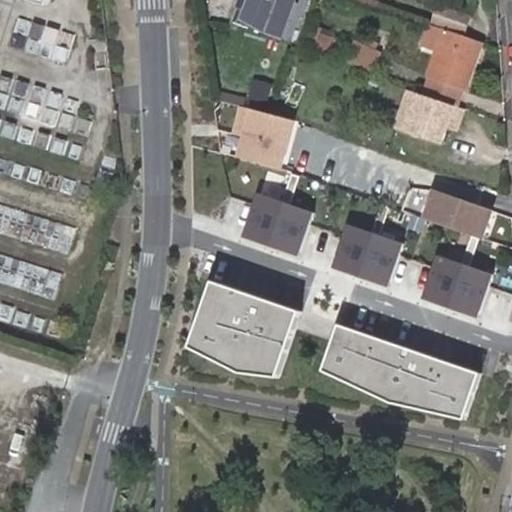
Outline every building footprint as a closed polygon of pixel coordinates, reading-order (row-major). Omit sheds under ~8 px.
[(271,10),(290,12),(294,0),(250,0),(246,11),(240,9),(234,24),(267,36),(271,10)] [(474,18),(447,8),(441,24),(468,34),(474,18)] [(285,26),(290,12),(271,10),(267,36),(270,37),(275,22),(285,26)] [(279,41),(285,26),(275,22),(270,37),(279,41)] [(463,111),(485,48),(433,30),(427,47),(442,53),(427,98),(463,111)] [(352,43),(325,35),(320,53),(336,58),(337,56),(347,59),(352,43)] [(353,65),(381,75),(389,55),(382,52),(385,43),(376,40),(373,49),(361,44),(353,65)] [(259,88),(252,109),(259,111),(272,116),(280,95),(259,88)] [(253,98),(228,90),(225,100),(248,108),(248,107),(249,108),(253,98)] [(467,113),(463,111),(427,98),(409,91),(395,130),(445,148),(451,132),(454,125),(462,128),(467,113)] [(239,134),(249,138),(259,111),(252,109),(249,108),(248,107),(248,108),(239,134)] [(272,116),(259,111),(249,138),(243,156),(282,170),(297,124),(272,116)] [(454,125),(451,132),(459,135),(462,128),(454,125)] [(442,192),(431,223),(487,243),(498,211),(442,192)] [(260,195),(245,237),(307,259),(322,217),(260,195)] [(350,224),(335,267),(397,289),(412,246),(350,224)] [(440,257),(425,300),(487,321),(502,279),(440,257)] [(303,313),(215,283),(194,347),(246,373),(282,376),(303,313)] [(482,373),(341,326),(326,371),(393,402),(467,418),(482,373)]
